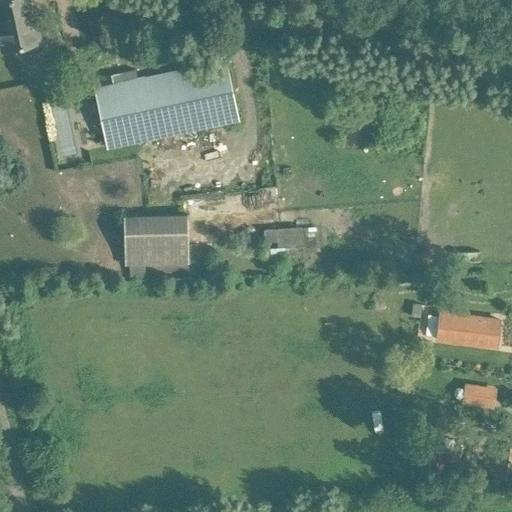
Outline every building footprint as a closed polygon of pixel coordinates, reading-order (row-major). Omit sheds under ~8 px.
[(42,48),(40,41),(41,41),(34,9),(29,10),(26,0),(0,0),(0,44),(1,49),(14,46),(16,53),(19,56),(40,51),(42,48)] [(96,66),(116,61),(111,39),(91,44),(96,66)] [(239,119),(230,79),(226,60),(95,88),(108,146),(239,119)] [(124,217),(125,265),(189,263),(188,215),(124,217)] [(265,255),(304,252),(320,251),(318,226),(263,231),(265,255)] [(440,312),(437,338),(496,346),(499,319),(440,312)] [(464,383),(461,399),(493,405),(496,389),(464,383)] [(429,434),(425,454),(430,455),(426,479),(440,481),(444,457),(449,458),(452,438),(429,434)] [(477,453),(474,473),(511,478),(511,440),(495,438),(492,456),(477,453)]
